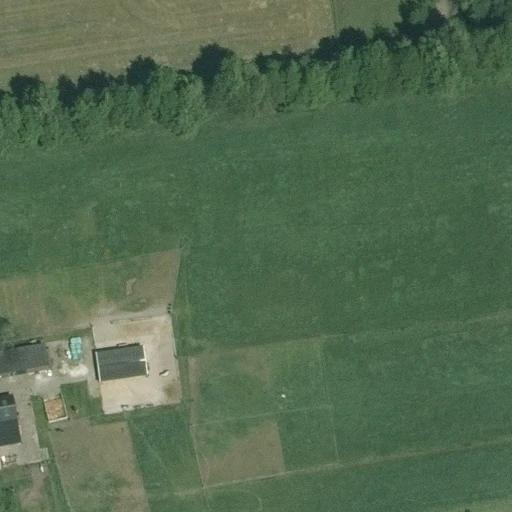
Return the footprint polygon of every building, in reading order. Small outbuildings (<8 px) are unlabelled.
[(51,375),(73,374),(71,341),(49,343),(51,375)] [(0,355),(0,379),(5,378),(5,377),(47,370),(43,348),(0,355)] [(146,379),(142,350),(96,357),(100,386),(146,379)] [(0,429),(12,428),(16,427),(10,398),(0,399),(0,429)] [(59,446),(78,441),(74,425),(55,430),(59,446)] [(0,470),(0,468),(0,466),(18,464),(12,428),(0,429),(0,470)]
